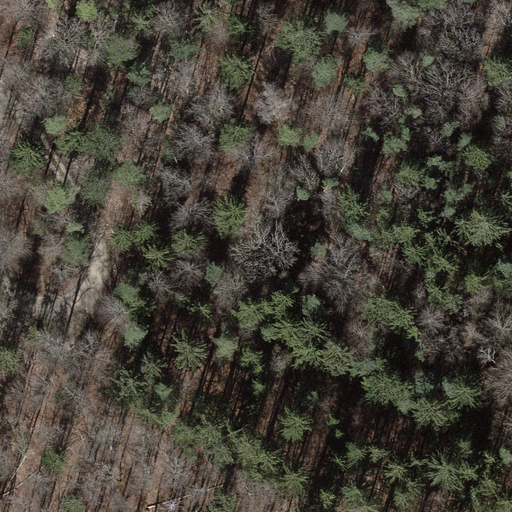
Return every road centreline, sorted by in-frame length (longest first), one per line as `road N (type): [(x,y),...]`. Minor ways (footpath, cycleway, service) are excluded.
road 1 (track): [(0,262),(51,299),(87,280),(95,251),(86,217),(0,101)]
road 2 (track): [(122,511),(51,299)]
road 3 (track): [(0,190),(51,299)]
